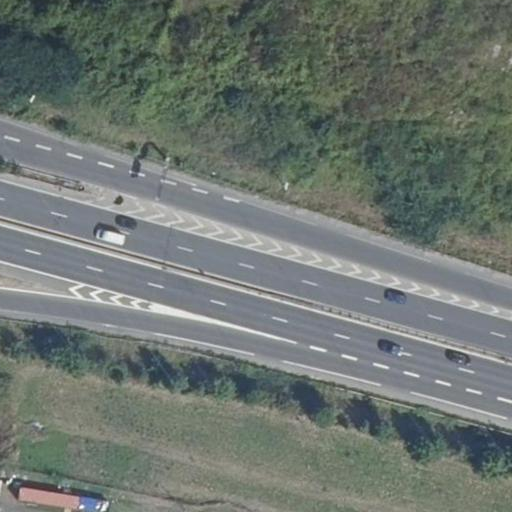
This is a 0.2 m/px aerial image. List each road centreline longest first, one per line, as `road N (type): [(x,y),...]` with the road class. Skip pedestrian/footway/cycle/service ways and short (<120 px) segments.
road 1 (trunk): [(511,346),(0,205)]
road 2 (trunk): [(0,244),(511,384)]
road 3 (trunk): [(0,297),(221,334),(511,401)]
road 4 (trunk): [(511,308),(243,215),(57,162)]
